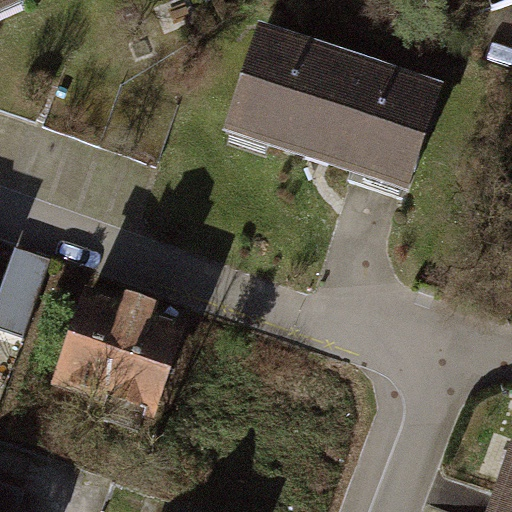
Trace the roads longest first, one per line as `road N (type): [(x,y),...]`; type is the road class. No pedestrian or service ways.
road 1 (residential): [(462,351),(301,308),(0,204)]
road 2 (residential): [(462,351),(397,511)]
